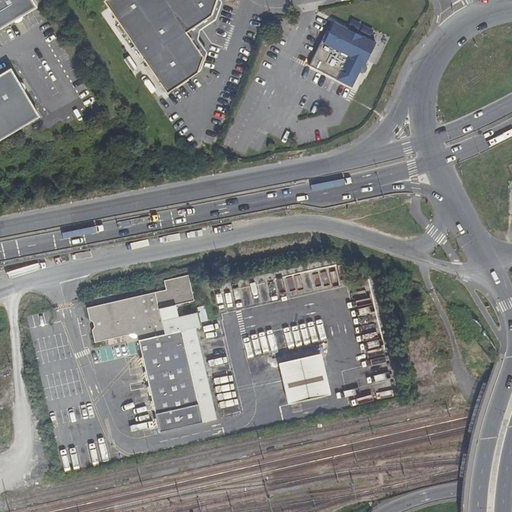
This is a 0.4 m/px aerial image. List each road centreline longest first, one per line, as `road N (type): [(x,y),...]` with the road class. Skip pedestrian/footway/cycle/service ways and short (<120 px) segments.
road 1 (unclassified): [(403,250),(330,225),(293,223),(0,290)]
road 2 (trunk): [(0,252),(238,207)]
road 3 (trunk): [(234,183),(0,229)]
road 4 (secondary): [(511,360),(486,436),(476,511)]
road 5 (primary): [(361,159),(234,183)]
